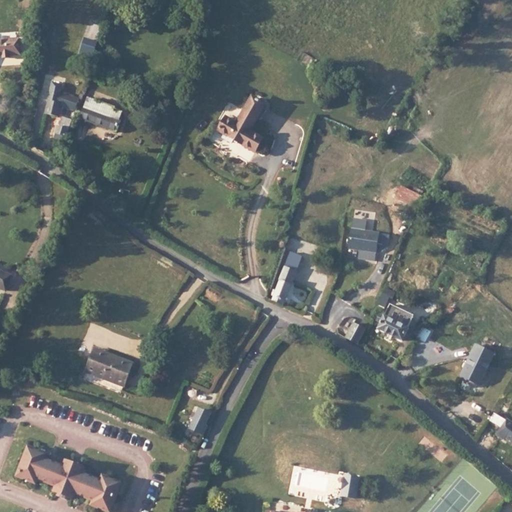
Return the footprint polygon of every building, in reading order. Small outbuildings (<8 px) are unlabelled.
[(92,47),(93,43),(94,40),(87,37),(84,44),(92,47)] [(0,56),(3,56),(4,58),(12,58),(13,55),(24,55),(23,39),(0,40),(0,56)] [(67,82),(79,87),(83,75),(67,70),(69,63),(55,59),(53,71),(52,74),(68,79),(67,82)] [(126,82),(92,71),(86,92),(118,103),(126,82)] [(62,95),(67,82),(68,79),(52,74),(49,92),(62,95)] [(66,123),(75,97),(66,93),(62,104),(60,103),(56,119),(66,123)] [(226,116),(218,130),(234,138),(235,136),(241,139),(239,141),(257,151),(264,138),(251,130),(264,107),(262,101),(256,97),(250,99),(237,123),(226,116)] [(422,195),(403,186),(398,199),(417,207),(422,195)] [(381,234),(352,230),(349,249),(370,252),(370,251),(379,253),(381,234)] [(274,293),(270,300),(272,301),(285,308),(302,258),(294,255),(279,296),(274,293)] [(384,317),(381,324),(377,332),(402,345),(409,330),(384,317)] [(354,325),(346,339),(358,345),(366,331),(354,325)] [(496,355),(476,346),(461,378),(480,387),(496,355)] [(96,349),(93,357),(104,361),(106,357),(132,366),(133,364),(96,349)] [(104,361),(93,357),(86,373),(124,388),(132,366),(106,357),(104,361)] [(203,433),(206,426),(201,423),(208,410),(198,406),(188,426),(203,433)] [(509,440),(511,442),(511,425),(495,414),(491,421),(500,428),(496,434),(507,442),(509,440)] [(51,454),(33,447),(21,476),(39,483),(41,479),(60,487),(58,491),(76,499),(78,494),(96,502),(95,507),(106,511),(114,511),(125,486),(107,478),(105,483),(102,481),(86,475),(88,470),(70,462),(68,467),(50,459),(51,454)]
